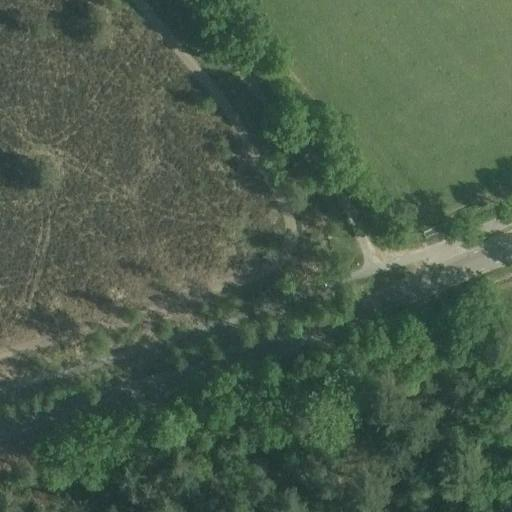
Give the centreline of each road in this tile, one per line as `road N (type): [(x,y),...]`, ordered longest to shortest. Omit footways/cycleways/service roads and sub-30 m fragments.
road 1 (unknown): [(0,361),(258,277),(292,241),(278,197),(226,111),(135,0)]
road 2 (tertiary): [(0,430),(244,351),(511,246)]
